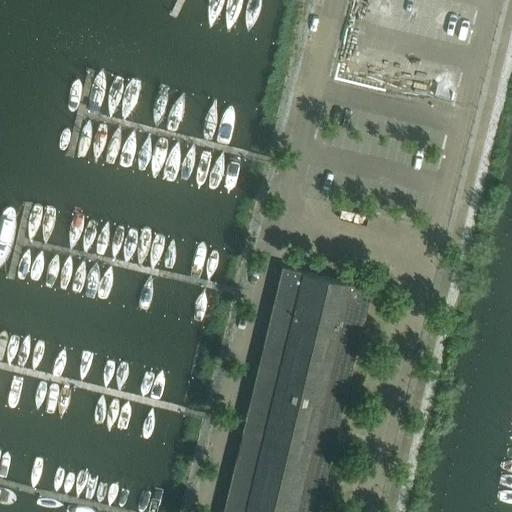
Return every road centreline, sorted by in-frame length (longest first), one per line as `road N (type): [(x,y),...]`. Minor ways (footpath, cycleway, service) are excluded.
road 1 (unclassified): [(200,511),(279,215)]
road 2 (unclassified): [(357,511),(432,252)]
road 3 (unclassified): [(333,0),(279,215)]
